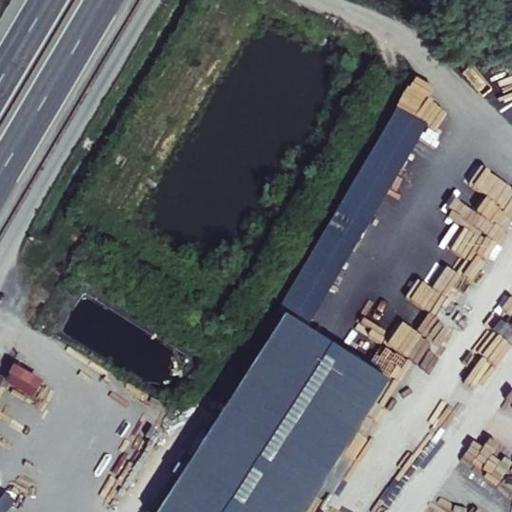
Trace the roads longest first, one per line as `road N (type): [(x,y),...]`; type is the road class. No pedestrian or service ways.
road 1 (unclassified): [(0,258),(152,0)]
road 2 (trunk): [(0,176),(103,0)]
